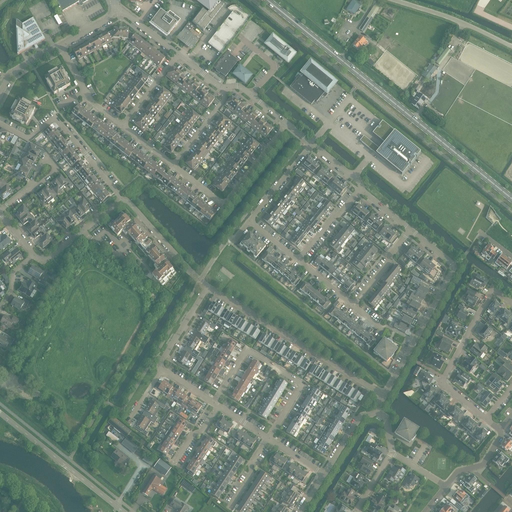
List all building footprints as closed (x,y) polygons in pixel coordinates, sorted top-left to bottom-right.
[(55,0),(62,12),(78,3),(79,4),(81,3),(81,4),(82,4),(88,0),(55,0)] [(224,4),(217,0),(199,0),(199,2),(210,10),(207,13),(202,9),(192,22),(203,31),(224,4)] [(347,8),(346,9),(347,10),(348,11),(349,11),(354,15),(359,8),(360,5),(353,0),(348,8),(347,8)] [(150,23),(167,36),(180,20),(169,11),(167,14),(160,9),(150,23)] [(371,11),(359,29),(363,32),(364,32),(375,14),(371,11)] [(18,54),(21,53),(34,45),(36,49),(38,48),(36,44),(45,39),(33,18),(22,24),(16,19),(16,20),(18,54)] [(120,38),(121,29),(120,29),(114,28),(114,30),(107,33),(111,39),(113,38),(115,38),(119,38),(120,38)] [(130,41),(134,35),(128,31),(128,30),(122,29),(121,29),(120,38),(122,38),(126,39),(127,39),(130,41)] [(184,29),(177,37),(184,43),(192,49),(199,40),(191,34),(184,29)] [(107,33),(107,32),(102,35),(107,45),(108,45),(107,43),(111,41),(111,39),(107,33)] [(97,38),(102,46),(106,44),(107,45),(102,35),(97,38)] [(130,41),(129,42),(132,45),(131,46),(132,47),(139,38),(135,35),(134,35),(130,41)] [(266,44),(276,53),(288,62),(294,54),(273,36),(266,44)] [(360,36),(352,45),(358,49),(360,46),(361,46),(363,44),(365,46),(368,42),(360,36)] [(102,46),(97,38),(93,40),(98,50),(99,50),(98,49),(102,46)] [(137,49),(144,42),(139,38),(132,47),(133,47),(134,46),(137,49)] [(98,50),(93,40),(88,43),(93,52),(96,49),(97,51),(98,50)] [(141,53),(148,45),(144,42),(137,49),(141,52),(140,53),(141,53)] [(93,52),(88,43),(83,46),(89,55),(89,54),(93,52)] [(146,56),(152,48),(148,45),(141,53),(141,54),(142,53),(146,56)] [(89,55),(83,46),(78,49),(83,57),(87,55),(88,56),(89,55)] [(446,47),(435,62),(439,65),(450,51),(446,47)] [(149,60),(156,51),(152,48),(146,56),(149,58),(148,60),(149,60)] [(83,57),(78,49),(73,51),(78,60),(79,61),(80,60),(79,59),(83,57)] [(156,51),(149,60),(150,61),(151,60),(155,63),(160,55),(156,51)] [(214,67),(217,70),(216,71),(219,73),(220,72),(225,77),(238,61),(226,51),(214,67)] [(160,55),(155,63),(158,65),(157,66),(158,67),(159,66),(165,58),(160,55)] [(310,62),(290,87),(311,105),(315,101),(316,102),(323,95),(325,96),(327,94),(336,82),(310,62)] [(431,65),(423,75),(428,79),(431,75),(431,74),(432,72),(433,73),(436,68),(431,65)] [(138,75),(136,77),(144,84),(148,79),(147,79),(147,78),(149,76),(138,67),(135,71),(137,73),(138,75)] [(166,76),(175,83),(182,74),(173,67),(166,76)] [(240,79),(245,83),(251,75),(243,69),(241,67),(240,67),(234,74),(239,78),(240,79)] [(46,83),(51,91),(52,91),(54,95),(58,92),(58,93),(64,89),(66,88),(70,85),(68,81),(64,73),(63,73),(61,69),(45,78),(47,82),(46,83)] [(182,74),(175,83),(181,88),(188,80),(186,78),(186,77),(182,74)] [(133,81),(140,87),(141,88),(144,84),(136,77),(133,81)] [(188,80),(181,88),(188,93),(195,84),(191,81),(190,81),(188,80)] [(129,85),(137,92),(138,92),(141,88),(140,87),(133,81),(129,85)] [(419,81),(414,88),(417,90),(422,83),(419,81)] [(195,84),(188,93),(194,98),(201,90),(198,88),(199,87),(195,84)] [(337,84),(319,108),(327,115),(345,91),(337,84)] [(126,90),(134,96),(135,96),(138,92),(137,92),(129,85),(126,90)] [(158,94),(158,95),(167,101),(172,95),(162,88),(158,94)] [(123,94),(130,100),(131,101),(135,96),(134,96),(126,90),(123,94)] [(201,90),(194,98),(200,103),(207,94),(203,91),(201,90)] [(119,98),(127,104),(128,105),(131,101),(130,100),(123,94),(119,98)] [(154,101),(162,107),(167,101),(158,95),(158,94),(155,98),(156,99),(154,101)] [(207,94),(200,103),(207,108),(214,99),(207,94)] [(418,109),(426,99),(419,94),(418,95),(416,94),(414,97),(416,98),(411,104),(418,109)] [(224,106),(233,113),(240,104),(231,96),(224,106)] [(116,103),(125,109),(128,105),(127,104),(119,98),(116,103)] [(13,119),(22,124),(22,123),(26,125),(28,121),(29,121),(33,113),(35,109),(31,107),(31,106),(23,102),(22,102),(18,100),(10,116),(14,118),(13,119)] [(148,106),(158,113),(162,107),(154,101),(152,103),(151,102),(148,106)] [(113,107),(121,114),(125,109),(116,103),(113,107)] [(240,104),(233,113),(240,118),(246,109),(244,108),(245,107),(240,104)] [(79,105),(72,114),(77,118),(84,109),(79,105)] [(145,113),(153,119),(158,113),(148,106),(146,110),(146,111),(145,113),(145,112),(145,113)] [(84,109),(77,118),(81,121),(88,112),(84,109)] [(246,109),(240,118),(246,123),(253,113),(249,110),(248,111),(246,109)] [(185,116),(195,123),(199,117),(190,110),(185,116)] [(88,112),(81,121),(86,125),(93,116),(88,112)] [(139,118),(148,125),(153,119),(145,113),(144,113),(145,113),(143,115),(142,114),(139,118)] [(253,113),(246,123),(252,128),(259,119),(257,118),(257,117),(253,113)] [(93,116),(86,125),(91,129),(91,128),(98,120),(93,116)] [(181,122),(189,128),(191,126),(192,127),(195,123),(185,116),(181,122)] [(217,122),(227,129),(231,123),(222,116),(217,122)] [(144,131),(148,125),(139,118),(134,124),(144,131)] [(91,128),(96,132),(103,123),(98,119),(98,120),(91,128)] [(259,119),(252,128),(259,133),(266,123),(262,120),(261,121),(259,119)] [(416,157),(420,153),(420,152),(419,153),(382,122),(382,121),(382,122),(378,126),(379,126),(377,128),(377,127),(372,133),(385,144),(377,154),(402,174),(401,175),(402,175),(409,166),(407,165),(409,163),(410,165),(415,159),(415,158),(416,157)] [(176,128),(185,135),(188,131),(189,128),(181,122),(176,128)] [(214,128),(222,135),(227,129),(217,122),(215,126),(214,128)] [(103,123),(96,132),(101,136),(108,127),(103,123)] [(266,123),(259,133),(265,138),(272,129),(266,123)] [(44,133),(47,137),(56,130),(52,126),(44,133)] [(108,127),(101,136),(105,139),(112,130),(108,127)] [(172,134),(180,140),(182,138),(182,139),(185,135),(176,128),(172,134)] [(208,134),(217,141),(222,135),(214,128),(212,131),(211,130),(208,134)] [(56,130),(47,137),(51,141),(59,134),(56,130)] [(112,130),(105,139),(110,143),(117,135),(117,134),(112,130)] [(59,134),(51,141),(54,146),(62,139),(59,134)] [(167,140),(176,147),(179,143),(178,142),(180,140),(172,134),(167,140)] [(204,140),(213,147),(217,141),(208,134),(205,138),(206,138),(204,140)] [(110,143),(115,147),(121,138),(117,135),(110,143)] [(364,136),(360,141),(371,150),(375,145),(372,143),(366,138),(364,136)] [(121,138),(115,147),(119,151),(126,142),(121,138)] [(245,144),(254,151),(259,145),(250,138),(245,144)] [(62,139),(54,146),(58,150),(66,143),(62,139)] [(171,153),(176,147),(167,140),(162,146),(171,153)] [(199,146),(208,153),(213,147),(204,140),(203,142),(202,142),(199,146)] [(126,142),(119,151),(124,155),(131,146),(126,142)] [(66,143),(58,150),(61,154),(69,147),(66,143)] [(30,150),(28,153),(37,157),(39,152),(34,149),(36,147),(30,144),(27,149),(30,150)] [(240,151),(248,157),(250,155),(250,156),(254,151),(245,144),(240,151)] [(131,146),(124,155),(129,158),(136,149),(131,146)] [(195,152),(204,159),(208,153),(199,146),(196,149),(197,150),(195,152)] [(69,147),(61,154),(64,158),(73,151),(69,147)] [(129,158),(134,161),(141,153),(136,149),(129,158)] [(73,151),(64,158),(68,162),(76,155),(73,151)] [(235,157),(244,164),(247,160),(246,159),(248,157),(240,151),(235,157)] [(190,158),(199,165),(204,159),(195,152),(193,154),(190,158)] [(24,154),(22,159),(27,163),(29,160),(34,163),(37,157),(28,153),(27,156),(24,154)] [(141,153),(134,161),(139,165),(146,156),(141,153)] [(76,155),(68,162),(71,167),(80,160),(76,155)] [(146,156),(139,165),(143,169),(150,160),(146,156)] [(230,163),(238,170),(240,168),(241,168),(244,164),(235,157),(230,163)] [(194,171),(199,165),(190,158),(185,164),(194,171)] [(303,166),(307,169),(306,170),(307,171),(314,162),(309,158),(308,159),(306,158),(301,164),(303,166)] [(18,164),(16,167),(20,169),(28,173),(31,168),(26,165),(27,163),(22,159),(19,165),(18,164)] [(150,160),(143,169),(148,173),(155,164),(150,160)] [(73,169),(77,173),(85,166),(82,162),(73,169)] [(314,162),(307,171),(309,171),(313,174),(314,175),(319,169),(318,167),(319,166),(314,162)] [(225,170),(234,177),(237,173),(236,172),(238,170),(230,163),(225,170)] [(155,164),(148,173),(153,176),(160,167),(155,164)] [(85,166),(77,173),(80,177),(89,171),(85,166)] [(16,170),(13,175),(19,178),(20,176),(25,178),(28,173),(20,169),(16,167),(15,170),(16,170)] [(160,167),(153,176),(158,180),(165,171),(160,167)] [(316,177),(320,180),(319,181),(320,182),(327,173),(322,169),(321,170),(319,169),(314,175),(316,176),(316,177)] [(220,176),(228,183),(230,181),(231,181),(234,177),(225,170),(220,176)] [(89,171),(80,177),(84,182),(92,175),(89,171)] [(327,173),(320,182),(321,182),(322,181),(326,185),(326,184),(328,186),(333,180),(331,178),(332,177),(327,173)] [(92,175),(84,182),(87,186),(96,179),(92,175)] [(169,175),(162,183),(167,187),(174,178),(169,175)] [(56,180),(62,187),(65,185),(66,187),(68,186),(70,188),(73,185),(71,183),(67,178),(64,180),(61,176),(56,180)] [(226,185),(228,183),(220,176),(213,185),(222,192),(227,185),(226,185)] [(293,182),(295,183),(296,183),(301,187),(304,183),(297,177),(293,182)] [(174,178),(167,187),(172,191),(179,182),(174,178)] [(96,179),(87,186),(91,190),(99,183),(96,179)] [(55,188),(53,190),(57,195),(64,189),(62,187),(56,180),(51,183),(55,188)] [(329,187),(333,191),(333,192),(333,193),(341,184),(336,180),(334,181),(333,180),(328,186),(330,187),(329,187)] [(179,182),(172,191),(176,195),(183,186),(179,182)] [(99,183),(91,190),(94,194),(102,187),(99,183)] [(292,187),(299,193),(303,188),(301,187),(296,183),(295,183),(292,187)] [(341,184),(333,193),(334,193),(335,192),(339,195),(341,197),(346,191),(344,189),(346,188),(341,184)] [(10,189),(6,185),(1,189),(3,192),(0,194),(0,196),(3,200),(10,194),(8,191),(10,189)] [(183,186),(176,195),(181,198),(188,189),(183,186)] [(42,191),(48,198),(51,201),(54,199),(53,198),(57,195),(53,190),(50,192),(47,187),(42,191)] [(102,187),(94,194),(98,198),(106,191),(102,187)] [(289,191),(296,197),(299,193),(292,187),(289,191)] [(188,189),(181,198),(186,202),(193,193),(188,189)] [(106,191),(98,198),(101,203),(102,202),(104,204),(109,199),(108,197),(110,196),(111,195),(107,190),(106,191)] [(43,206),(47,203),(48,204),(51,201),(48,198),(42,191),(38,195),(41,199),(39,201),(43,206)] [(292,201),(296,197),(289,191),(285,196),(292,201)] [(186,202),(190,206),(191,206),(197,197),(198,197),(193,193),(186,202)] [(282,200),(289,205),(291,207),(294,203),(292,201),(285,196),(282,200)] [(191,206),(190,206),(195,210),(202,201),(197,197),(191,206)] [(81,204),(78,206),(84,214),(89,210),(85,206),(88,204),(83,199),(79,202),(81,204)] [(324,199),(320,203),(329,210),(333,206),(326,200),(324,199)] [(279,204),(286,210),(289,205),(282,200),(279,204)] [(202,201),(195,210),(200,214),(207,205),(202,201)] [(320,203),(317,207),(319,209),(326,214),(329,210),(320,203)] [(275,208),(282,214),(286,210),(279,204),(275,208)] [(207,205),(200,214),(204,217),(211,208),(207,205)] [(352,213),(356,216),(356,217),(356,218),(364,209),(359,205),(358,206),(356,205),(353,208),(351,211),(353,212),(352,213)] [(20,212),(16,216),(20,221),(29,213),(23,206),(18,210),(20,212)] [(70,210),(74,215),(76,213),(80,218),(84,214),(78,206),(76,208),(74,206),(70,210)] [(211,208),(204,217),(209,221),(216,212),(211,208)] [(272,212),(279,218),(282,214),(275,208),(272,212)] [(315,213),(322,219),(326,214),(319,209),(315,213)] [(364,209),(356,218),(357,218),(358,217),(362,221),(362,220),(364,222),(369,216),(367,214),(369,213),(364,209)] [(67,216),(64,218),(70,225),(75,221),(71,217),(74,215),(70,210),(65,214),(67,216)] [(111,222),(108,225),(116,234),(117,236),(122,231),(126,235),(128,233),(129,235),(134,241),(135,242),(134,243),(135,243),(137,246),(141,250),(144,253),(147,257),(148,256),(154,263),(156,265),(154,266),(157,270),(152,275),(153,276),(162,285),(165,283),(163,281),(171,273),(173,275),(176,273),(168,263),(166,260),(166,259),(163,255),(157,248),(154,245),(152,246),(150,244),(151,243),(151,242),(150,241),(149,240),(148,240),(147,241),(146,239),(147,238),(144,234),(138,227),(134,223),(134,224),(131,221),(130,221),(122,212),(119,215),(120,217),(112,224),(111,222)] [(273,221),(275,223),(279,218),(272,212),(268,217),(273,221)] [(29,213),(20,221),(23,225),(28,222),(30,224),(35,220),(29,213)] [(312,217),(319,223),(322,219),(315,213),(312,217)] [(266,215),(263,219),(270,225),(272,227),(275,223),(273,221),(268,217),(269,216),(266,215)] [(63,216),(56,222),(60,227),(62,225),(66,229),(70,225),(64,218),(63,216)] [(365,228),(367,225),(370,227),(369,228),(370,228),(377,220),(372,216),(371,217),(369,216),(364,222),(361,226),(365,228)] [(309,221),(316,227),(319,223),(312,217),(309,221)] [(27,230),(31,234),(39,228),(36,226),(39,224),(35,220),(30,224),(32,226),(27,230)] [(377,220),(370,228),(370,229),(372,228),(376,231),(378,233),(382,226),(381,225),(382,224),(377,220)] [(310,230),(312,232),(316,227),(309,221),(305,225),(305,226),(310,230)] [(300,228),(307,234),(310,230),(305,226),(305,225),(304,224),(300,228)] [(347,224),(343,229),(350,235),(351,234),(353,236),(356,232),(354,230),(347,224)] [(378,239),(381,236),(383,237),(383,239),(390,230),(385,226),(384,228),(382,226),(378,233),(375,236),(378,239)] [(39,228),(31,234),(35,239),(39,235),(41,238),(46,234),(41,227),(39,228)] [(297,233),(304,238),(307,234),(300,228),(297,233)] [(340,233),(347,239),(350,235),(343,229),(340,233)] [(390,230),(383,239),(384,240),(385,239),(389,242),(391,243),(396,237),(394,236),(395,234),(390,230)] [(293,237),(300,243),(304,238),(297,233),(293,237)] [(336,237),(344,243),(347,239),(340,233),(336,237)] [(50,238),(46,234),(41,238),(43,240),(39,244),(43,248),(50,242),(48,240),(50,238)] [(242,247),(243,246),(248,250),(246,251),(249,253),(250,252),(255,255),(253,257),(255,259),(257,257),(265,247),(258,241),(259,240),(259,239),(259,238),(258,238),(257,238),(257,239),(256,239),(249,234),(241,244),(240,246),(242,247)] [(0,249),(1,250),(11,242),(5,235),(1,238),(0,236),(0,249)] [(290,241),(297,247),(300,243),(293,237),(290,241)] [(333,241),(340,247),(344,243),(336,237),(333,241)] [(333,241),(329,246),(334,250),(333,251),(336,253),(337,252),(339,254),(343,249),(340,247),(333,241)] [(355,260),(352,263),(361,270),(364,267),(365,267),(367,264),(370,261),(373,258),(375,255),(374,254),(377,250),(369,243),(366,247),(365,247),(363,250),(360,253),(358,256),(355,259),(355,260)] [(486,258),(485,259),(488,261),(491,258),(493,260),(497,254),(495,253),(494,252),(492,251),(492,250),(493,249),(488,245),(486,248),(485,247),(483,250),(483,251),(482,252),(482,253),(481,254),(486,258)] [(267,253),(261,259),(266,263),(266,262),(271,256),(269,254),(273,249),(272,249),(270,247),(266,252),(267,253)] [(406,256),(410,259),(409,260),(410,261),(417,252),(412,248),(411,249),(409,248),(404,254),(406,255),(406,256)] [(12,263),(22,256),(17,250),(10,255),(8,252),(2,257),(7,262),(10,260),(12,263)] [(417,252),(410,261),(411,260),(415,264),(416,263),(417,265),(422,259),(420,257),(422,256),(417,252)] [(266,262),(270,266),(279,255),(278,253),(276,256),(276,257),(277,257),(276,259),(272,255),(271,256),(266,262)] [(500,267),(501,266),(507,258),(504,256),(503,255),(502,254),(495,263),(495,264),(495,263),(500,267)] [(279,255),(270,266),(275,269),(280,262),(276,259),(277,258),(278,258),(279,258),(281,256),(279,255)] [(318,268),(319,266),(319,265),(323,261),(323,260),(316,255),(312,260),(315,262),(313,264),(318,268)] [(323,261),(319,265),(319,266),(323,269),(329,262),(331,259),(327,256),(325,259),(324,258),(323,260),(323,261)] [(501,266),(506,270),(511,262),(511,261),(511,262),(511,261),(510,260),(507,258),(501,266)] [(419,266),(423,270),(422,271),(423,272),(430,263),(425,259),(424,260),(422,259),(417,265),(419,266)] [(275,269),(273,271),(277,274),(279,272),(288,261),(286,260),(285,262),(285,264),(284,265),(280,262),(275,269)] [(288,261),(279,272),(283,276),(289,269),(285,266),(286,265),(288,265),(289,263),(288,261)] [(329,262),(323,269),(327,272),(333,265),(329,262)] [(430,263),(423,272),(424,272),(425,271),(429,274),(431,276),(430,276),(434,280),(438,272),(434,268),(435,267),(430,263)] [(333,265),(327,272),(332,276),(337,269),(333,265)] [(392,269),(399,275),(402,271),(395,265),(392,269)] [(32,266),(28,273),(38,279),(42,272),(32,266)] [(289,269),(283,276),(287,279),(296,268),(295,267),(293,269),(293,270),(292,272),(289,269)] [(296,268),(287,279),(291,283),(296,276),(297,277),(297,276),(293,272),(294,271),(295,272),(296,272),(298,269),(296,268)] [(337,269),(332,276),(336,279),(341,272),(337,269)] [(389,273),(396,279),(399,275),(392,269),(389,273)] [(341,272),(336,279),(340,282),(346,275),(341,272)] [(386,277),(392,283),(396,279),(389,273),(386,277)] [(291,283),(295,287),(301,280),(302,281),(306,276),(303,274),(299,279),(297,277),(296,276),(291,283)] [(346,275),(340,282),(344,286),(348,281),(350,279),(346,275)] [(470,284),(477,288),(478,286),(479,286),(480,286),(483,288),(487,281),(477,275),(475,280),(473,278),(470,284)] [(382,281),(391,288),(389,287),(392,283),(386,277),(382,281)] [(413,277),(411,281),(416,284),(420,287),(418,290),(417,289),(416,290),(426,295),(429,290),(428,290),(430,287),(421,282),(421,281),(413,277)] [(344,286),(342,288),(347,291),(349,289),(351,291),(355,286),(352,284),(354,282),(350,279),(348,281),(344,286)] [(34,289),(36,285),(29,281),(27,285),(24,283),(19,291),(29,297),(34,289)] [(381,287),(388,292),(391,288),(382,281),(384,283),(381,287)] [(302,292),(308,285),(305,283),(299,289),(302,292)] [(310,287),(305,294),(308,296),(313,290),(310,287)] [(378,291),(385,296),(388,292),(381,287),(378,291)] [(311,298),(316,292),(313,290),(308,296),(311,298)] [(411,293),(410,296),(421,302),(423,300),(426,295),(416,290),(416,291),(417,291),(416,294),(411,293)] [(473,306),(474,306),(478,298),(473,296),(474,293),(469,290),(465,296),(468,297),(465,301),(468,303),(473,306)] [(375,295),(381,300),(385,296),(378,291),(375,295)] [(313,301),(319,294),(316,292),(311,298),(313,301)] [(319,294),(313,301),(316,303),(321,296),(319,294)] [(371,299),(378,304),(381,300),(375,295),(371,299)] [(319,305),(324,299),(321,296),(316,303),(319,305)] [(411,302),(410,305),(409,304),(408,305),(418,310),(421,305),(420,305),(421,302),(410,296),(408,299),(411,302)] [(26,308),(29,302),(24,299),(22,302),(15,298),(11,304),(20,310),(22,306),(26,308)] [(322,307),(327,301),(324,299),(319,305),(322,307)] [(375,308),(378,304),(371,299),(368,303),(375,308)] [(327,301),(322,307),(325,310),(330,303),(327,301)] [(334,307),(328,314),(332,317),(333,317),(333,316),(338,310),(335,308),(339,303),(337,301),(333,306),(334,307)] [(208,310),(214,314),(219,305),(217,304),(216,305),(212,302),(211,305),(208,303),(203,312),(206,314),(208,310)] [(493,318),(497,313),(495,311),(499,306),(498,305),(499,304),(496,302),(495,303),(494,302),(492,304),(489,307),(490,307),(488,310),(491,312),(489,314),(490,315),(488,317),(492,320),(493,318)] [(219,305),(214,314),(220,318),(224,310),(221,308),(222,307),(219,305)] [(403,309),(402,311),(413,318),(415,315),(418,310),(408,305),(408,306),(409,306),(408,310),(403,309)] [(457,317),(464,321),(468,313),(463,311),(465,308),(459,305),(458,308),(460,309),(457,317)] [(333,316),(333,317),(337,320),(346,309),(345,308),(343,310),(343,311),(344,312),(343,313),(339,309),(338,310),(333,316)] [(346,309),(337,320),(341,323),(347,316),(343,313),(344,312),(345,312),(346,312),(348,310),(346,309)] [(224,310),(220,318),(225,321),(231,312),(228,311),(228,312),(224,310)] [(497,313),(493,318),(498,322),(500,319),(502,321),(509,313),(507,311),(506,311),(504,310),(500,315),(497,313)] [(403,317),(402,320),(400,320),(410,325),(412,320),(413,318),(402,311),(400,314),(403,317)] [(231,312),(225,321),(231,325),(236,317),(233,315),(233,314),(231,312)] [(509,313),(502,321),(505,323),(503,326),(507,329),(511,324),(509,322),(511,318),(511,316),(511,315),(509,313)] [(347,316),(341,323),(346,327),(355,316),(353,314),(351,317),(351,318),(352,319),(351,320),(347,316)] [(16,326),(19,320),(14,317),(12,320),(4,316),(1,322),(10,328),(12,323),(16,326)] [(355,316),(346,327),(350,330),(355,323),(351,320),(352,319),(353,319),(354,319),(356,317),(355,316)] [(236,317),(231,325),(237,329),(243,320),(240,318),(240,319),(236,317)] [(201,321),(198,326),(207,331),(209,326),(211,327),(214,329),(216,326),(204,318),(202,321),(201,321)] [(243,320),(237,329),(243,332),(248,324),(245,322),(245,321),(243,320)] [(405,333),(406,330),(407,331),(410,325),(400,320),(400,321),(401,322),(399,325),(395,324),(393,327),(405,333)] [(448,327),(446,331),(448,332),(447,333),(456,338),(458,335),(460,333),(459,333),(461,330),(456,327),(458,323),(453,320),(452,322),(450,321),(448,324),(451,325),(450,328),(448,327)] [(355,323),(350,330),(354,333),(363,322),(361,321),(360,323),(360,325),(361,325),(360,326),(355,323)] [(354,333),(358,337),(364,330),(360,327),(361,325),(361,326),(363,326),(364,324),(363,322),(354,333)] [(248,324),(243,332),(249,336),(255,327),(252,325),(251,326),(248,324)] [(487,337),(488,337),(489,337),(490,337),(490,336),(490,335),(489,334),(492,331),(486,325),(478,335),(484,340),(487,337)] [(196,331),(194,334),(207,341),(209,338),(204,335),(207,331),(198,326),(195,331),(196,331)] [(255,327),(249,336),(255,340),(260,332),(256,330),(257,329),(255,327)] [(369,333),(362,340),(366,344),(367,344),(372,337),(372,338),(372,337),(368,333),(369,332),(370,333),(371,333),(373,330),(371,329),(369,333)] [(364,330),(358,337),(362,340),(369,333),(369,332),(368,333),(364,330)] [(11,344),(14,340),(4,334),(3,337),(0,335),(0,343),(2,345),(1,346),(5,349),(9,342),(11,344)] [(189,341),(197,346),(200,341),(205,344),(207,341),(194,334),(193,336),(192,336),(189,341)] [(258,342),(264,345),(270,336),(267,335),(267,336),(263,334),(258,342)] [(367,344),(366,344),(370,348),(376,341),(377,342),(381,337),(378,335),(375,340),(372,338),(372,337),(367,344)] [(270,336),(264,345),(270,349),(275,341),(272,339),(272,338),(270,336)] [(441,343),(438,348),(448,354),(451,348),(450,347),(453,343),(443,337),(440,342),(441,343)] [(230,339),(227,344),(234,349),(236,346),(240,348),(241,346),(230,339)] [(384,339),(374,352),(386,362),(397,350),(391,345),(392,343),(390,342),(387,340),(386,341),(384,339)] [(187,346),(185,349),(198,356),(199,353),(196,351),(199,347),(189,341),(186,346),(187,346)] [(275,341),(270,349),(276,353),(282,344),(279,342),(278,343),(275,341)] [(506,341),(499,349),(503,352),(509,344),(506,341)] [(224,349),(235,356),(236,354),(232,351),(234,349),(227,344),(224,349)] [(282,344),(276,353),(282,356),(287,349),(283,346),(284,345),(282,344)] [(475,344),(470,350),(479,358),(485,352),(484,351),(486,348),(482,344),(479,347),(475,344)] [(183,351),(180,356),(190,362),(193,357),(196,359),(199,361),(201,358),(198,356),(185,349),(183,351)] [(221,353),(228,358),(230,355),(234,358),(235,356),(224,349),(221,353)] [(287,349),(282,356),(288,360),(293,351),(291,350),(290,351),(287,349)] [(288,360),(286,362),(292,366),(294,364),(299,356),(295,354),(296,353),(293,351),(288,360)] [(218,358),(229,365),(231,363),(227,360),(228,358),(221,353),(219,352),(216,356),(217,357),(218,358)] [(440,356),(434,353),(431,360),(433,361),(431,365),(439,370),(443,362),(438,360),(440,356)] [(177,361),(176,364),(188,371),(190,368),(187,366),(190,362),(180,356),(177,360),(177,361)] [(299,356),(294,364),(300,367),(305,358),(303,357),(302,358),(299,356)] [(503,366),(498,373),(507,380),(511,374),(511,373),(510,373),(511,370),(511,368),(507,365),(509,363),(500,356),(497,360),(503,366)] [(218,358),(215,362),(223,367),(224,364),(228,367),(229,365),(218,358),(217,357),(217,358),(218,358)] [(467,359),(462,365),(470,372),(475,366),(478,362),(472,357),(469,361),(467,359)] [(305,358),(300,367),(306,371),(311,363),(307,361),(308,360),(305,358)] [(253,360),(250,365),(258,370),(261,365),(253,360)] [(212,367),(224,374),(225,372),(221,370),(223,367),(215,362),(212,367)] [(248,370),(255,374),(258,370),(250,365),(248,370)] [(309,373),(315,377),(320,368),(318,366),(317,367),(314,365),(309,373)] [(417,366),(413,374),(417,376),(421,368),(417,366)] [(209,372),(217,376),(219,374),(222,376),(224,374),(212,367),(209,372)] [(320,368),(315,377),(321,380),(325,372),(322,370),(323,369),(320,368)] [(245,374),(252,379),(255,374),(248,370),(245,374)] [(422,382),(423,387),(428,386),(430,382),(431,383),(433,380),(426,376),(427,374),(422,370),(419,376),(422,377),(420,380),(423,381),(422,382)] [(207,376),(218,383),(219,381),(215,379),(217,376),(209,372),(207,376)] [(325,372),(321,380),(326,384),(332,375),(330,374),(329,375),(325,372)] [(245,374),(242,379),(249,384),(252,385),(254,380),(252,379),(245,374)] [(459,374),(454,380),(463,387),(466,383),(467,384),(471,378),(465,374),(463,376),(462,376),(459,374)] [(501,379),(493,374),(488,380),(491,383),(488,387),(496,394),(501,387),(502,385),(498,382),(501,379)] [(332,375),(326,384),(332,388),(337,380),(334,378),(335,377),(332,375)] [(207,376),(204,381),(211,386),(213,383),(217,385),(218,383),(207,376)] [(242,379),(239,383),(246,388),(247,388),(249,389),(252,385),(249,384),(242,379)] [(280,380),(258,415),(266,419),(287,384),(280,380)] [(337,380),(332,388),(338,391),(344,382),(341,381),(341,382),(337,380)] [(158,389),(163,392),(168,384),(163,381),(161,385),(158,383),(155,388),(157,390),(158,389)] [(344,382),(338,391),(344,395),(349,387),(346,385),(346,384),(344,382)] [(239,383),(236,388),(244,393),(244,392),(246,394),(249,389),(247,388),(246,388),(239,383)] [(168,384),(163,392),(167,395),(167,396),(169,398),(173,392),(170,391),(172,387),(168,384)] [(432,389),(428,386),(423,387),(424,388),(427,391),(424,395),(426,397),(425,399),(429,403),(433,398),(431,396),(436,390),(433,388),(432,389)] [(349,387),(344,395),(350,399),(356,390),(353,388),(352,389),(349,387)] [(233,393),(241,397),(244,393),(236,388),(233,393)] [(310,393),(321,399),(323,394),(321,393),(313,388),(310,393)] [(356,390),(350,399),(356,402),(354,405),(357,407),(360,401),(358,400),(361,395),(357,392),(358,391),(356,390)] [(484,395),(479,401),(485,407),(488,403),(488,404),(490,401),(493,397),(484,390),(481,393),(484,395)] [(173,392),(169,398),(172,399),(173,398),(177,401),(182,394),(178,391),(175,394),(173,392)] [(233,393),(230,397),(238,402),(241,397),(233,393)] [(308,397),(315,402),(315,401),(318,403),(321,399),(310,393),(308,397)] [(183,409),(184,407),(187,402),(185,400),(187,397),(182,394),(177,401),(176,403),(181,406),(180,407),(183,409)] [(436,405),(439,407),(446,398),(443,396),(442,397),(440,395),(436,400),(434,399),(430,404),(434,407),(436,405)] [(312,406),(315,402),(308,397),(305,401),(312,406)] [(151,401),(148,405),(156,410),(159,406),(164,409),(166,406),(153,398),(151,401)] [(446,398),(439,407),(441,409),(439,411),(444,415),(448,410),(446,408),(450,403),(447,401),(448,400),(446,398)] [(184,407),(186,409),(186,410),(190,413),(192,410),(192,411),(197,403),(192,400),(190,404),(187,402),(184,407)] [(302,406),(310,410),(312,412),(315,408),(312,406),(305,401),(302,406)] [(192,410),(190,413),(195,416),(196,415),(199,417),(202,411),(199,410),(202,406),(197,403),(192,411),(192,410)] [(143,413),(156,421),(158,418),(153,415),(156,410),(148,405),(145,410),(143,413)] [(337,409),(340,411),(348,416),(351,411),(343,407),(340,405),(337,409)] [(299,410),(307,415),(310,410),(302,406),(299,410)] [(448,410),(444,415),(448,418),(450,416),(453,418),(460,410),(457,408),(456,408),(454,407),(450,412),(448,410)] [(297,414),(304,419),(307,415),(299,410),(297,414)] [(460,410),(453,418),(455,420),(453,423),(458,426),(462,421),(460,419),(464,414),(461,412),(462,412),(460,410)] [(338,416),(345,420),(348,416),(340,411),(338,416)] [(141,415),(138,420),(148,426),(151,422),(154,424),(156,421),(143,413),(142,416),(141,415)] [(294,419),(302,423),(304,419),(297,414),(294,419)] [(113,416),(108,423),(126,438),(131,431),(113,416)] [(178,416),(174,422),(177,424),(184,428),(186,426),(189,428),(191,426),(180,419),(180,418),(178,416)] [(335,420),(342,424),(345,420),(338,416),(335,420)] [(217,433),(219,435),(227,423),(224,421),(225,420),(223,418),(222,420),(220,422),(218,420),(215,425),(217,427),(220,429),(217,433)] [(462,421),(458,426),(462,430),(464,427),(467,429),(474,421),(471,419),(471,420),(468,418),(464,423),(462,421)] [(291,423),(299,428),(302,423),(294,419),(291,423)] [(145,431),(148,426),(138,420),(135,425),(136,425),(134,428),(146,436),(148,433),(145,431)] [(332,424),(340,429),(342,424),(335,420),(332,424)] [(414,435),(418,429),(413,426),(409,424),(404,420),(395,434),(409,443),(411,440),(412,441),(414,439),(415,437),(414,435)] [(474,421),(467,429),(469,432),(467,434),(472,438),(476,432),(474,431),(478,426),(476,424),(476,423),(474,421)] [(330,428),(329,429),(337,433),(340,429),(332,424),(329,422),(327,427),(330,428)] [(227,423),(219,435),(221,436),(224,432),(230,435),(233,430),(231,429),(232,426),(233,425),(231,424),(230,425),(227,423)] [(289,427),(296,432),(299,428),(291,423),(289,427)] [(174,428),(185,435),(186,434),(182,431),(184,428),(177,424),(174,428)] [(171,426),(168,431),(178,438),(180,435),(184,437),(185,435),(174,428),(171,426)] [(286,432),(293,437),(296,432),(289,427),(286,432)] [(327,427),(324,431),(327,433),(334,438),(337,433),(329,429),(330,428),(327,427)] [(476,432),(472,438),(470,440),(473,442),(474,440),(476,441),(478,439),(481,441),(487,433),(486,432),(487,432),(484,429),(483,430),(482,429),(478,434),(476,432)] [(233,430),(230,435),(237,440),(242,433),(243,431),(241,430),(240,431),(238,433),(233,430)] [(168,431),(165,436),(179,445),(180,443),(176,440),(178,438),(168,431)] [(321,436),(332,442),(334,438),(332,436),(327,433),(324,431),(321,436)] [(108,432),(105,436),(115,444),(118,440),(108,432)] [(240,448),(242,450),(250,438),(247,436),(248,435),(246,433),(245,435),(242,433),(237,440),(238,441),(235,445),(237,446),(240,442),(243,444),(240,448)] [(165,436),(162,440),(172,447),(174,444),(178,446),(179,445),(165,436)] [(319,440),(329,446),(332,442),(321,436),(319,440)] [(204,442),(211,446),(212,446),(213,447),(214,446),(216,443),(214,442),(215,442),(214,441),(215,441),(212,439),(212,440),(207,437),(204,442)] [(250,438),(242,450),(244,451),(247,447),(250,449),(253,450),(256,445),(254,443),(255,441),(256,440),(254,439),(253,440),(250,438)] [(316,438),(313,443),(316,444),(319,446),(326,451),(329,446),(319,440),(316,438)] [(501,446),(501,447),(507,452),(507,451),(508,450),(510,452),(511,449),(511,439),(510,438),(509,438),(508,440),(507,440),(504,443),(503,444),(501,447),(501,446)] [(162,440),(159,445),(162,446),(173,454),(174,452),(170,449),(172,447),(162,440)] [(201,446),(208,451),(211,446),(204,442),(201,446)] [(372,443),(366,452),(374,457),(372,460),(376,462),(382,453),(375,449),(377,446),(372,443)] [(316,444),(313,449),(323,455),(326,451),(319,446),(316,444)] [(162,446),(159,451),(166,456),(168,453),(172,456),(173,454),(162,446)] [(198,451),(206,455),(208,451),(201,446),(198,451)] [(123,468),(129,460),(117,450),(111,457),(120,464),(119,464),(123,468)] [(195,455),(203,460),(206,455),(198,451),(195,455)] [(492,462),(498,467),(498,466),(499,465),(501,467),(504,463),(505,464),(509,459),(501,452),(500,453),(501,453),(499,455),(498,454),(498,455),(495,458),(495,457),(495,459),(492,461),(492,462)] [(234,458),(233,460),(240,465),(243,460),(236,456),(232,453),(230,455),(234,458)] [(271,469),(273,470),(281,458),(278,456),(279,455),(277,454),(276,455),(274,457),(272,455),(269,461),(271,462),(274,464),(271,469)] [(192,460),(200,464),(203,460),(195,455),(192,460)] [(372,469),(370,467),(373,462),(366,458),(363,457),(360,462),(363,465),(360,470),(369,475),(372,469)] [(231,463),(230,465),(237,470),(240,465),(233,460),(229,458),(227,460),(231,463)] [(281,458),(273,470),(276,471),(278,467),(281,469),(283,470),(286,465),(285,464),(286,462),(286,461),(287,460),(285,459),(284,460),(281,458)] [(160,460),(154,467),(165,475),(171,468),(160,460)] [(189,464),(197,469),(200,464),(192,460),(189,464)] [(228,467),(226,470),(234,475),(237,470),(230,465),(225,462),(224,465),(228,467)] [(193,478),(195,475),(196,475),(199,470),(197,469),(189,464),(186,469),(189,471),(187,474),(193,478)] [(287,479),(295,467),(294,466),(294,465),(292,464),(291,465),(290,467),(286,465),(283,470),(286,472),(289,474),(287,479)] [(401,480),(406,472),(397,466),(396,469),(393,467),(386,478),(392,482),(395,479),(397,480),(398,478),(399,479),(399,478),(401,480)] [(225,472),(223,475),(231,480),(234,475),(226,470),(222,467),(221,469),(225,472)] [(295,467),(287,479),(289,480),(292,476),(295,478),(292,482),(294,484),(302,472),(299,469),(299,468),(297,467),(296,468),(295,467)] [(222,477),(220,479),(228,484),(231,480),(223,475),(219,472),(218,474),(222,477)] [(261,472),(258,477),(265,482),(267,479),(271,482),(273,480),(268,477),(261,472)] [(302,472),(294,484),(296,485),(299,480),(302,482),(305,484),(308,479),(305,477),(307,475),(307,474),(305,472),(305,473),(302,472)] [(361,482),(363,477),(358,474),(355,478),(353,477),(349,484),(359,490),(363,483),(361,482)] [(418,484),(420,480),(411,475),(408,480),(405,479),(401,485),(407,489),(410,485),(413,487),(416,483),(418,484)] [(463,486),(471,493),(475,488),(474,487),(477,484),(475,482),(477,480),(471,475),(465,483),(463,486)] [(162,495),(165,491),(158,487),(161,481),(153,476),(143,493),(147,496),(152,489),(162,495)] [(219,482),(217,484),(224,489),(228,484),(220,479),(216,477),(215,479),(219,482)] [(255,482),(262,486),(264,484),(268,486),(269,484),(265,482),(258,477),(255,482)] [(216,486),(214,489),(221,494),(224,489),(217,484),(213,482),(212,484),(216,486)] [(252,486),(259,491),(261,489),(265,491),(266,489),(262,486),(255,482),(252,486)] [(218,499),(221,494),(214,489),(210,486),(210,487),(208,489),(213,491),(211,494),(218,499)] [(249,491),(256,496),(258,493),(262,496),(263,494),(259,491),(252,486),(249,491)] [(283,491),(295,499),(296,498),(297,499),(299,496),(297,496),(295,494),(299,489),(293,486),(290,491),(288,494),(284,491),(283,491)] [(352,497),(354,492),(349,489),(346,493),(344,492),(340,499),(350,505),(354,498),(352,497)] [(479,497),(482,499),(487,491),(485,489),(479,497)] [(453,497),(461,504),(462,504),(466,500),(469,497),(461,490),(459,493),(457,491),(453,497)] [(246,496),(257,503),(253,501),(255,498),(259,501),(260,499),(256,496),(249,491),(246,496)] [(283,501),(282,502),(288,506),(289,505),(291,506),(292,507),(293,504),(292,504),(295,499),(283,491),(281,495),(285,498),(283,501)] [(369,505),(379,511),(381,511),(384,506),(381,505),(385,499),(380,495),(376,502),(373,499),(369,505)] [(242,501),(250,505),(251,503),(256,506),(257,503),(246,496),(242,501)] [(176,511),(185,511),(186,511),(188,511),(189,510),(189,509),(188,508),(188,507),(182,503),(181,504),(174,499),(171,505),(178,509),(176,511)] [(239,506),(247,510),(248,508),(252,510),(254,508),(250,505),(242,501),(239,506)] [(273,508),(279,511),(288,511),(289,511),(287,511),(288,511),(285,509),(288,506),(282,502),(280,506),(278,509),(274,506),(273,508)]
